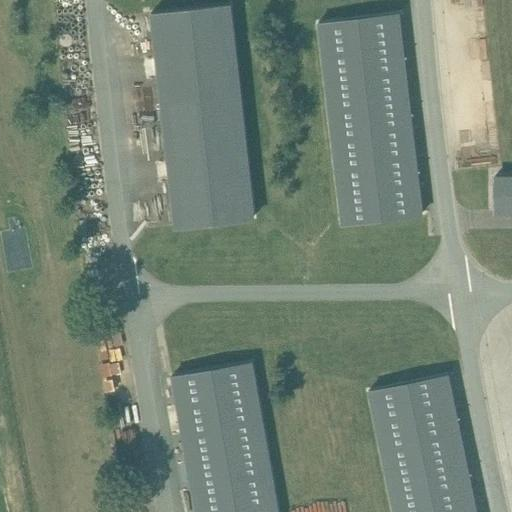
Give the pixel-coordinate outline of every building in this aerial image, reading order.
[(174,216),(259,208),(239,9),(155,17),(174,216)] [(339,221),(424,212),(404,13),(319,21),(339,221)] [(511,214),(511,180),(498,181),(499,214),(511,214)] [(200,511),(286,511),(261,365),(177,380),(200,511)] [(394,511),(481,511),(454,372),(370,388),(394,511)]
